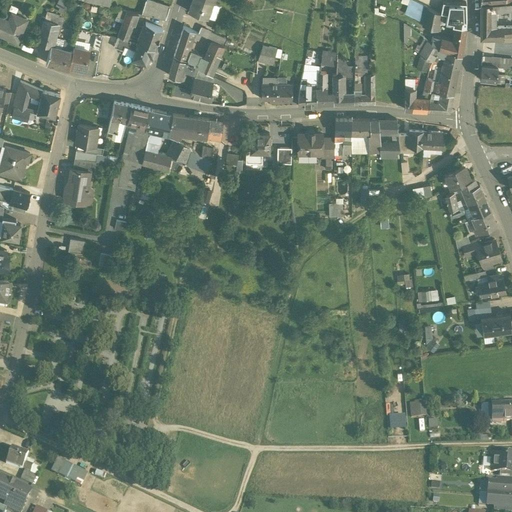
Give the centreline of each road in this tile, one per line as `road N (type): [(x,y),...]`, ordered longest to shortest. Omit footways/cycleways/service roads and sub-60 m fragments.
road 1 (track): [(472,140),(301,260),(257,448),(511,444)]
road 2 (track): [(167,257),(176,312),(154,421),(257,448),(233,511)]
road 3 (residential): [(74,85),(0,411)]
road 4 (secondary): [(149,97),(210,111),(404,114),(464,123)]
road 5 (track): [(197,511),(0,419)]
road 6 (secondary): [(464,123),(474,0)]
